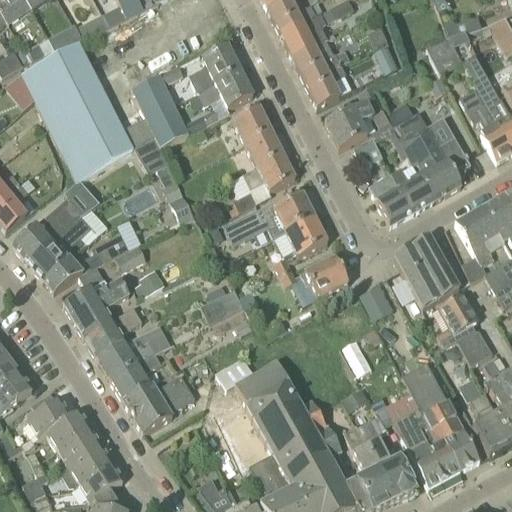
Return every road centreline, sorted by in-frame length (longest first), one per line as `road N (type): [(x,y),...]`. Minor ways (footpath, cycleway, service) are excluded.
road 1 (residential): [(239,0),(371,260),(511,177)]
road 2 (residential): [(166,511),(0,272)]
